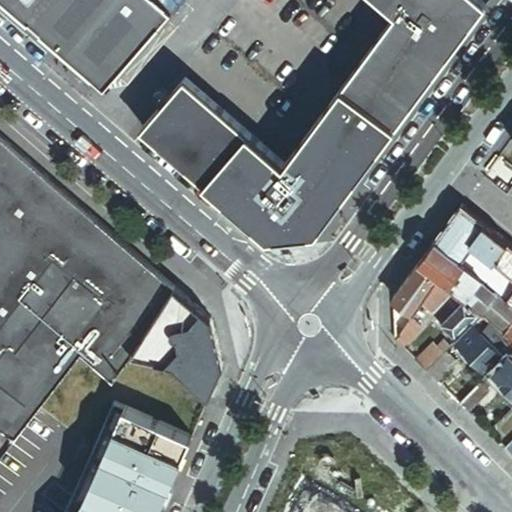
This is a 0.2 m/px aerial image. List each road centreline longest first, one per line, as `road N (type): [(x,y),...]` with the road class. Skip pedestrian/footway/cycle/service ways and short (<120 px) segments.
road 1 (residential): [(310,325),(0,61)]
road 2 (tertiary): [(511,55),(310,325)]
road 3 (residential): [(310,325),(508,511)]
road 4 (tertiary): [(215,511),(267,395),(310,325)]
